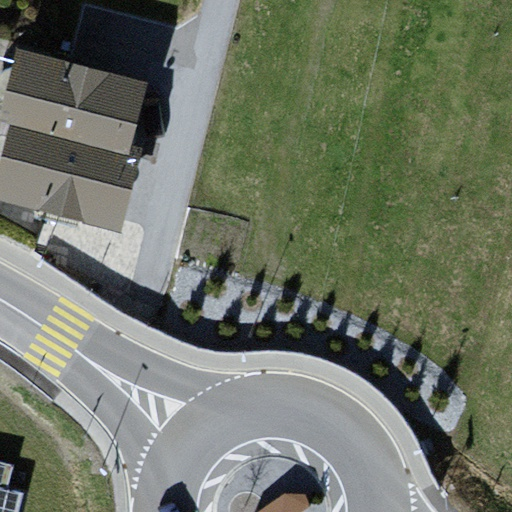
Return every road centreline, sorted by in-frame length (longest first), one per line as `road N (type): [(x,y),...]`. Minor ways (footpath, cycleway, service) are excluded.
road 1 (residential): [(228,0),(157,282)]
road 2 (unclassified): [(405,511),(398,469),(379,435),(348,409),(311,395),(272,394),(234,407),(203,430)]
road 3 (unclassified): [(0,310),(203,430)]
